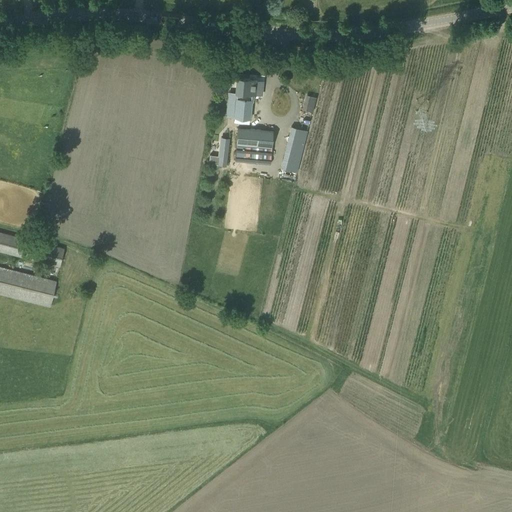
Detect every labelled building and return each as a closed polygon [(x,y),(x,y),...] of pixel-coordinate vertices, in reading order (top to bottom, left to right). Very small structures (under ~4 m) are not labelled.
[(236,93),(234,117),(249,119),(252,94),(254,94),(255,79),(237,77),(235,92),(236,93)] [(315,97),(310,95),(306,110),(312,111),(315,97)] [(308,130),(291,125),(280,167),(297,171),(308,130)] [(236,145),(234,161),(270,164),(273,131),(237,128),(236,145)] [(1,191),(17,191),(17,182),(1,182),(1,191)] [(0,232),(0,250),(60,266),(64,248),(0,232)] [(0,293),(50,306),(56,281),(0,267),(0,293)]
